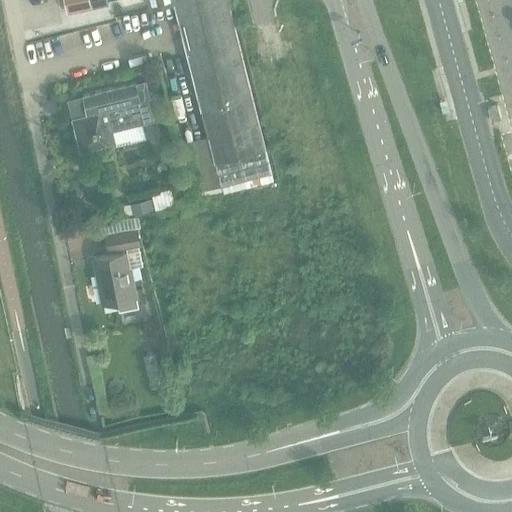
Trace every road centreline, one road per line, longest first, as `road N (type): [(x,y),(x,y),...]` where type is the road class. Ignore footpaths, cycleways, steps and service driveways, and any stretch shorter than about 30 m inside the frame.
road 1 (unclassified): [(98,425),(8,0)]
road 2 (tertiary): [(491,339),(365,0)]
road 3 (secondary): [(303,444),(158,466),(87,458),(0,428)]
road 4 (tertiary): [(331,0),(412,252)]
road 5 (secondary): [(431,357),(386,408),(303,444)]
road 6 (secondary): [(0,470),(147,511)]
road 7 (secondary): [(308,505),(340,506),(431,481)]
road 8 (secondary): [(308,505),(423,466)]
